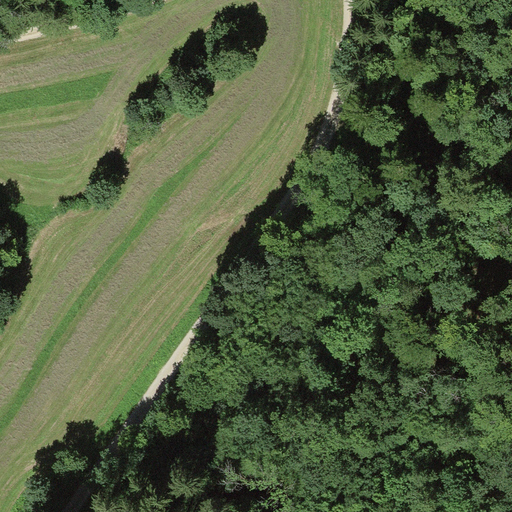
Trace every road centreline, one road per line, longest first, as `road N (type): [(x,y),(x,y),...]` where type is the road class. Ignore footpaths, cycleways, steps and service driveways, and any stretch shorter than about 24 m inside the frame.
road 1 (track): [(68,511),(315,160),(341,111),(351,0)]
road 2 (track): [(151,0),(0,39)]
road 3 (track): [(416,0),(388,58),(341,111)]
